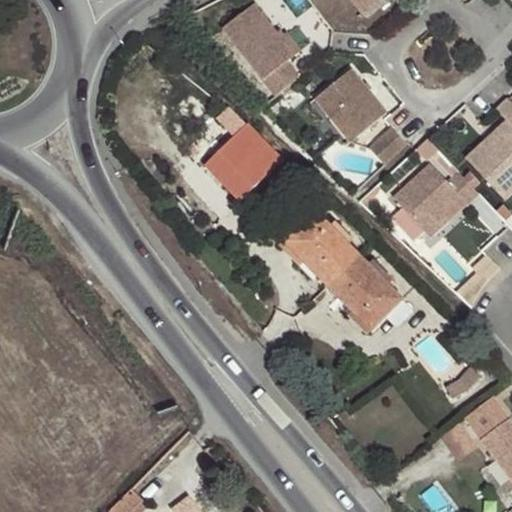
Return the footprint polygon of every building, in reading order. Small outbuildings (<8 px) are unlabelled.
[(345,0),(355,12),(369,0),(345,0)] [(223,31),(275,98),(298,80),(286,64),(294,58),(280,40),(254,6),(223,31)] [(280,40),(294,58),(300,53),(286,35),(280,40)] [(386,115),(351,73),(316,101),(350,145),(386,115)] [(511,105),(508,102),(496,113),(507,124),(467,161),(505,202),(511,195),(511,105)] [(282,161),(247,126),(205,167),(240,202),(282,161)] [(385,167),(406,148),(391,132),(370,151),(385,167)] [(479,196),(459,175),(447,187),(429,168),(394,201),(424,234),(444,218),(461,202),(467,207),(479,196)] [(284,243),(328,287),(358,257),(314,213),(284,243)] [(444,218),(424,234),(430,241),(450,223),(444,218)] [(358,257),(328,287),(372,330),(402,301),(358,257)] [(446,388),(458,403),(486,380),(473,366),(446,388)] [(511,485),(511,425),(491,398),(461,421),(511,485)] [(143,511),(148,507),(132,490),(109,511),(143,511)] [(197,511),(188,500),(173,511),(172,511),(197,511)]
